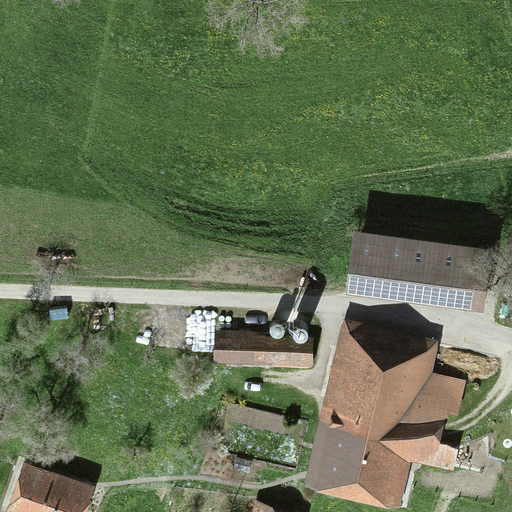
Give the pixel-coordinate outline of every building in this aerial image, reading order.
[(354,285),(454,299),(461,249),(361,235),(354,285)] [(461,249),(454,299),(480,303),(487,253),(461,249)] [(466,382),(432,374),(438,345),(422,342),(423,338),(360,324),(326,473),(389,487),(397,451),(451,464),(456,442),(441,438),(448,410),(460,412),(466,382)] [(221,365),(276,366),(276,364),(314,365),(315,340),(221,338),(221,365)] [(28,467),(13,507),(26,511),(76,511),(85,487),(28,467)] [(285,511),(258,503),(255,511),(285,511)]
